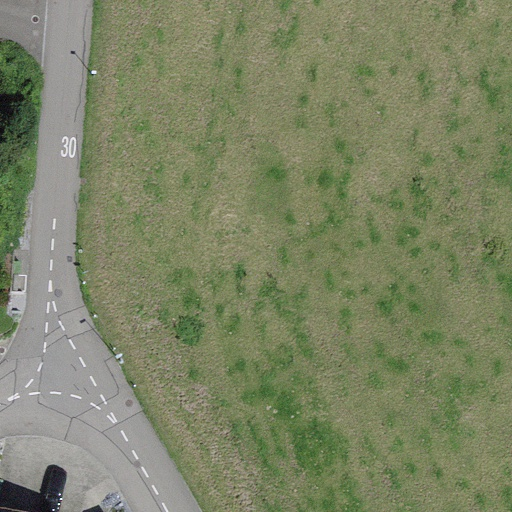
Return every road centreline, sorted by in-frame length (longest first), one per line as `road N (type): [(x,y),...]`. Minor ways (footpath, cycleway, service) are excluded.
road 1 (residential): [(59,370),(49,301),(69,0)]
road 2 (residential): [(172,511),(114,413),(59,370)]
